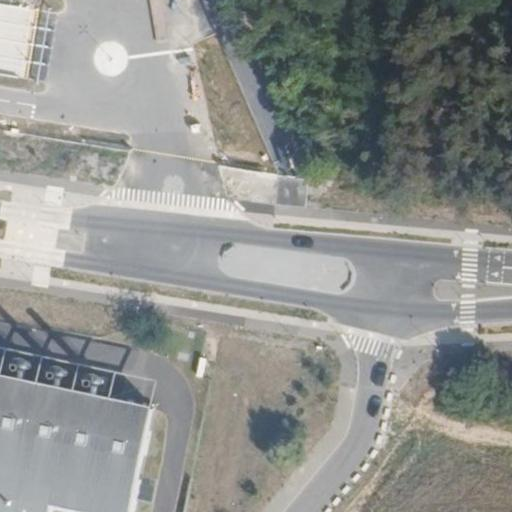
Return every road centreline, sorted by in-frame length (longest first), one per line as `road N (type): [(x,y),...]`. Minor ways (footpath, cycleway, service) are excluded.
road 1 (secondary): [(0,251),(378,309),(511,312)]
road 2 (secondary): [(511,264),(0,203)]
road 3 (unknown): [(153,298),(77,324),(6,330)]
